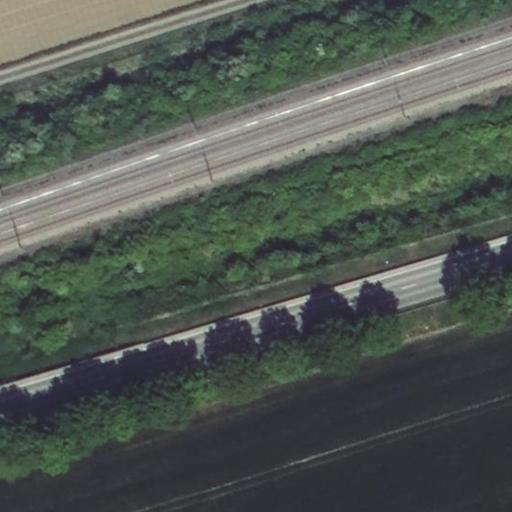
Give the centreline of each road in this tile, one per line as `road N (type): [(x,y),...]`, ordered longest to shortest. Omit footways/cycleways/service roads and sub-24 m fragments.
road 1 (secondary): [(511,257),(0,408)]
road 2 (track): [(247,0),(0,77)]
